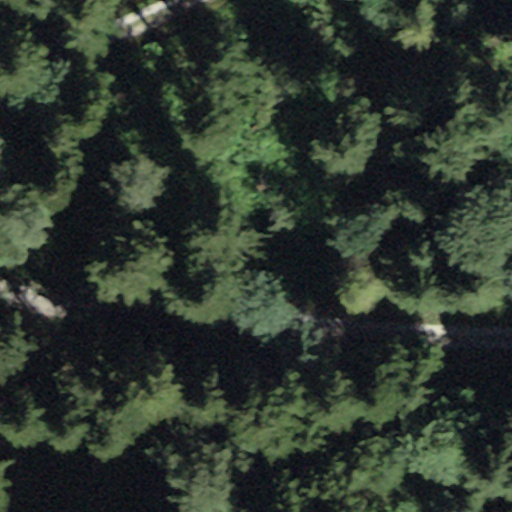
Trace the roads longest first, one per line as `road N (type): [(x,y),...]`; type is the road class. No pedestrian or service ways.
road 1 (track): [(0,291),(407,333),(511,332)]
road 2 (track): [(175,0),(131,23),(0,62)]
